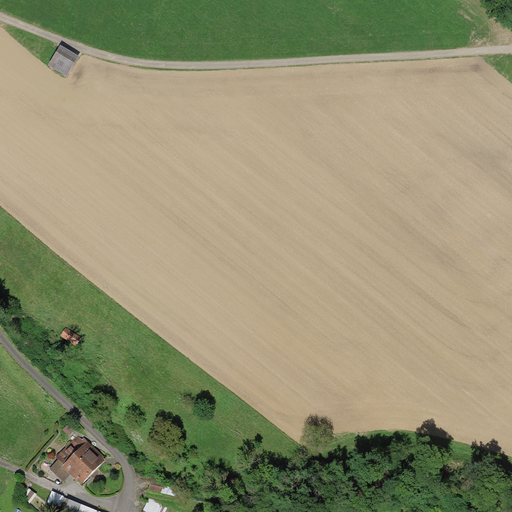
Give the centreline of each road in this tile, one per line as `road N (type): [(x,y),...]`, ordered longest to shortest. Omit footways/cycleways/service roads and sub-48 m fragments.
road 1 (track): [(511,52),(150,64),(0,16)]
road 2 (track): [(0,336),(117,455),(129,474),(121,511)]
